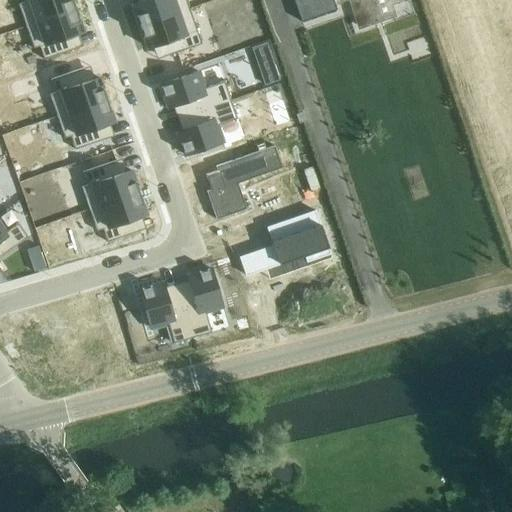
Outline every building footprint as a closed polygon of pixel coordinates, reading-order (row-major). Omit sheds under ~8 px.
[(23,0),(24,3),(18,5),(26,27),(75,10),(71,0),(23,0)] [(142,0),(143,1),(133,4),(140,26),(189,9),(186,0),(142,0)] [(293,0),(301,22),(337,9),(335,4),(345,0),(350,0),(360,27),(394,15),(390,3),(400,0),(293,0)] [(189,9),(140,26),(148,48),(158,44),(162,58),(195,46),(191,33),(197,31),(189,9)] [(75,10),(26,27),(34,49),(40,47),(44,60),(77,48),(73,35),(83,32),(75,10)] [(56,93),(50,95),(57,117),(106,100),(99,78),(89,82),(84,68),(51,80),(56,93)] [(199,72),(161,85),(168,108),(178,104),(183,117),(230,100),(224,82),(204,89),(199,72)] [(106,100),(57,117),(65,139),(71,137),(75,150),(109,138),(104,125),(114,122),(106,100)] [(187,129),(177,132),(185,155),(223,142),(217,126),(237,119),(230,100),(183,117),(187,129)] [(218,171),(206,175),(211,190),(206,192),(217,220),(247,209),(238,184),(282,168),(275,146),(216,166),(218,171)] [(88,185),(82,187),(89,209),(138,192),(131,170),(121,174),(117,161),(83,172),(88,185)] [(138,192),(89,209),(97,231),(103,229),(107,242),(140,231),(136,218),(146,214),(138,192)] [(273,246),(240,258),(246,278),(305,257),(307,264),(332,255),(316,211),(267,228),(273,246)] [(0,224),(0,256),(28,237),(18,223),(5,232),(0,224)] [(42,257),(31,261),(34,272),(46,269),(42,257)] [(191,286),(178,289),(193,338),(211,332),(205,312),(222,308),(211,269),(188,276),(191,286)] [(163,283),(140,290),(151,328),(167,324),(174,344),(193,338),(178,289),(166,293),(163,283)] [(108,299),(25,323),(49,358),(84,348),(91,371),(123,362),(114,329),(113,325),(116,324),(108,299)]
